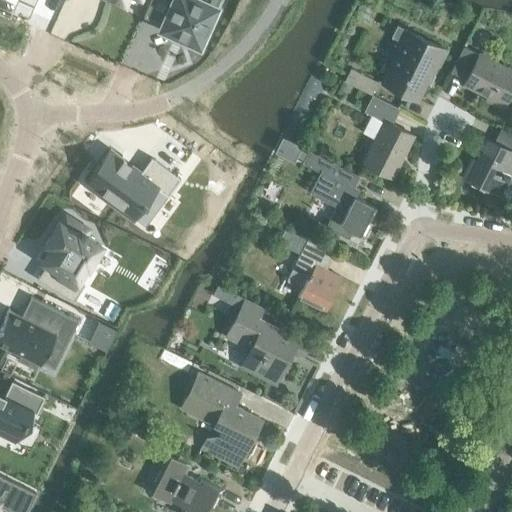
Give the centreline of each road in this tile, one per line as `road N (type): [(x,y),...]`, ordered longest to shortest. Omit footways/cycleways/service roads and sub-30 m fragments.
road 1 (residential): [(282,481),(396,247),(418,230)]
road 2 (residential): [(49,86),(0,206)]
road 3 (residential): [(437,105),(418,230)]
